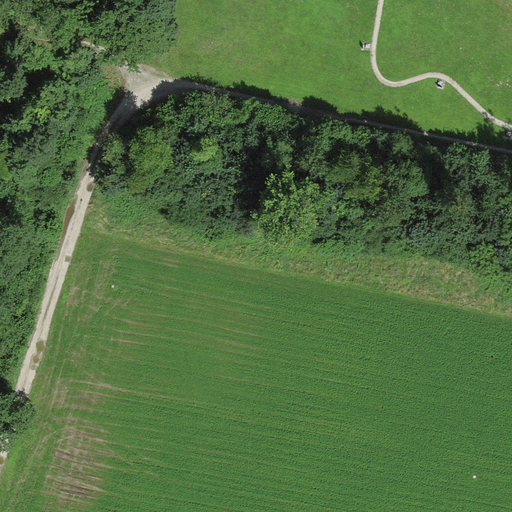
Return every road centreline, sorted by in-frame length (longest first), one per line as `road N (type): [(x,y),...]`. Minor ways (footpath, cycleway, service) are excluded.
road 1 (track): [(511,146),(230,92),(147,91),(99,146),(0,436)]
road 2 (track): [(147,91),(93,56),(0,34)]
